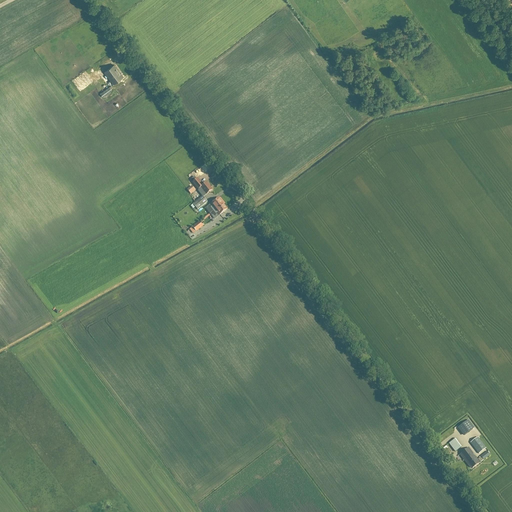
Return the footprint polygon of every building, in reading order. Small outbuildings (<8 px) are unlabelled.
[(105,72),(114,84),(117,82),(118,83),(120,81),(120,80),(123,77),(114,65),(105,72)] [(91,82),(85,73),(74,81),(80,90),(91,82)] [(100,95),(103,99),(112,92),(109,88),(100,95)] [(207,183),(203,186),(197,179),(193,182),(198,189),(201,187),(206,195),(212,190),(207,183)] [(207,202),(203,196),(193,204),(197,210),(207,202)] [(217,212),(220,215),(227,209),(222,202),(222,201),(220,198),(219,199),(218,198),(211,204),(213,206),(211,208),(216,214),(217,212)] [(196,231),(203,226),(200,222),(193,227),(196,231)] [(467,422),(459,428),(465,436),(473,429),(474,428),(468,420),(467,422)] [(455,437),(449,442),(456,450),(462,445),(455,437)] [(479,454),(486,449),(478,437),(470,443),(479,454)] [(464,459),(465,461),(470,457),(473,455),(468,448),(460,454),(464,459)] [(483,461),(490,456),(487,452),(481,457),(483,461)] [(472,469),(480,463),(473,455),(470,457),(465,461),(470,468),(471,467),(472,469)]
